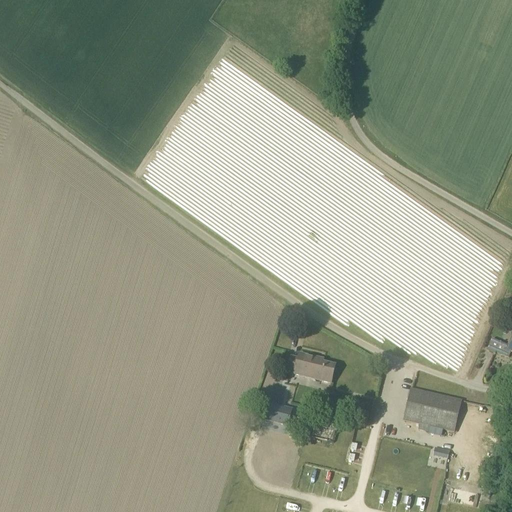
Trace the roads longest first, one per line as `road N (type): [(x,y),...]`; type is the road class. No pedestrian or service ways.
road 1 (unclassified): [(500,393),(404,367),(333,330),(0,83)]
road 2 (unclassified): [(511,236),(378,157),(359,135),(344,75),(362,0)]
